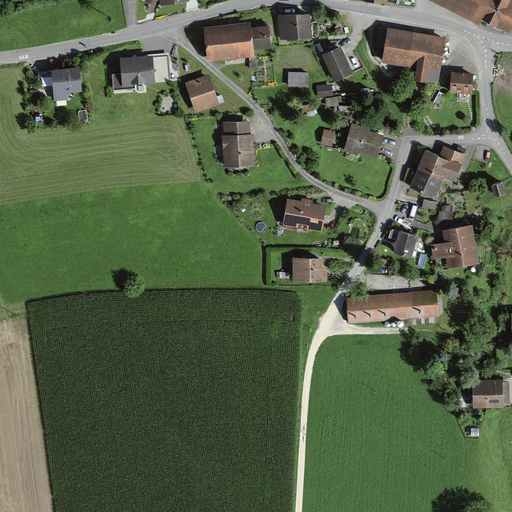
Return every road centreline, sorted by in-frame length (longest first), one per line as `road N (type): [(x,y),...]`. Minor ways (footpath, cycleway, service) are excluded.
road 1 (residential): [(388,213),(306,175),(258,110),(170,23)]
road 2 (unclassified): [(300,0),(429,19),(488,40)]
road 3 (track): [(299,511),(309,366),(322,331)]
road 4 (unclassified): [(0,58),(170,23)]
road 5 (residential): [(388,213),(411,145),(493,134)]
road 6 (residential): [(322,331),(388,213)]
